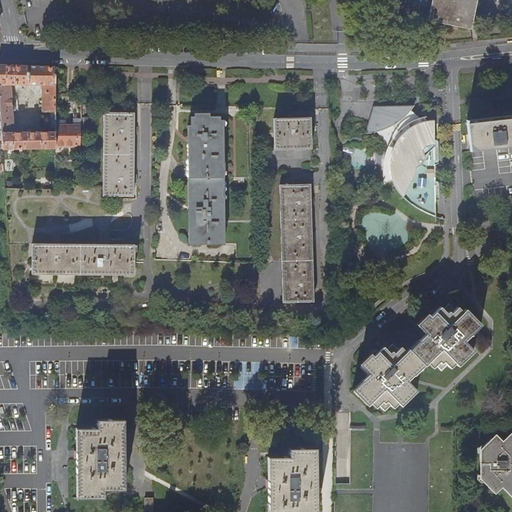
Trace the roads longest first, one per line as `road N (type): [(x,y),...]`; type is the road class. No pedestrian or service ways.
road 1 (tertiary): [(11,54),(437,60)]
road 2 (residential): [(339,357),(394,304),(448,277),(457,254),(454,63)]
road 3 (residential): [(341,483),(339,357)]
